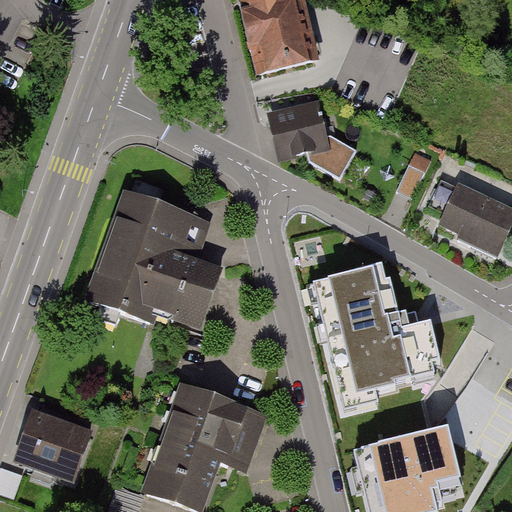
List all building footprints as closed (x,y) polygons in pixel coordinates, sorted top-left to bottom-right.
[(240,10),(256,80),(314,67),(300,5),(268,12),(266,4),(240,10)] [(272,117),(284,165),(309,160),(342,182),(359,156),(332,140),(324,142),(317,108),(272,117)] [(397,194),(413,202),(431,165),(415,158),(397,194)] [(474,243),(501,255),(511,231),(511,213),(442,182),(429,209),(447,217),(442,228),(461,237),(459,243),(471,249),(474,243)] [(130,199),(91,306),(154,329),(158,318),(200,333),(220,278),(178,263),(193,222),(130,199)] [(357,278),(307,290),(312,309),(314,308),(319,329),(317,329),(321,348),(324,348),(341,419),(379,410),(377,400),(401,394),(400,390),(412,387),(414,392),(437,386),(433,368),(442,366),(432,325),(420,328),(417,314),(400,318),(391,284),(387,285),(383,268),(356,275),(357,278)] [(187,392),(149,501),(180,511),(204,511),(220,467),(228,469),(248,413),(187,392)] [(35,419),(16,471),(71,491),(90,439),(35,419)] [(448,431),(360,452),(374,511),(436,511),(436,508),(443,506),(439,488),(461,483),(448,431)]
